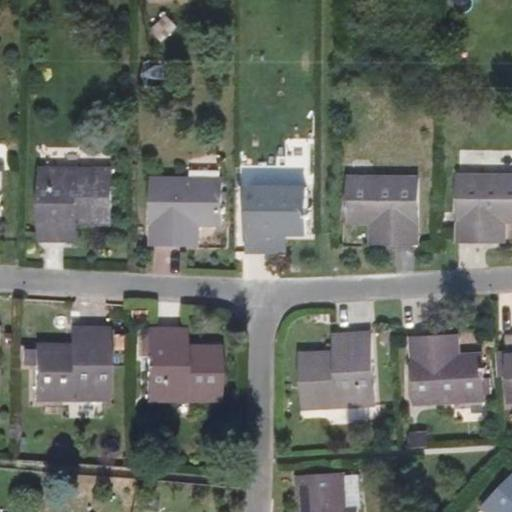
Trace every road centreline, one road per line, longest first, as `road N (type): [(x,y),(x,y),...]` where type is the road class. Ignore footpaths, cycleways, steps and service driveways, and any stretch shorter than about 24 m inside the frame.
road 1 (residential): [(0,278),(263,291)]
road 2 (residential): [(263,291),(511,277)]
road 3 (residential): [(253,511),(263,291)]
